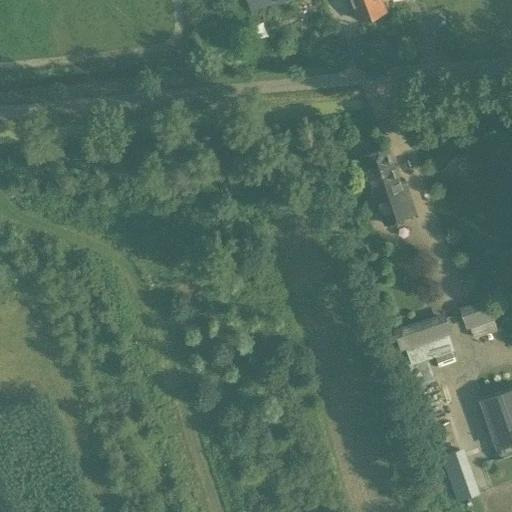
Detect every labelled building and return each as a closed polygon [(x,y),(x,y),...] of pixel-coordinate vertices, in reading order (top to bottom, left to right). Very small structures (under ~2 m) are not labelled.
[(246,0),(250,10),(278,0),(246,0)] [(351,0),(359,20),(386,10),(382,0),(351,0)] [(411,212),(389,147),(361,156),(375,197),(379,196),(387,220),(411,212)] [(472,326),(473,339),(496,336),(493,307),(463,310),(464,326),(472,326)] [(395,329),(402,348),(450,332),(444,313),(395,329)] [(511,439),(511,387),(481,398),(497,444),(511,439)]
